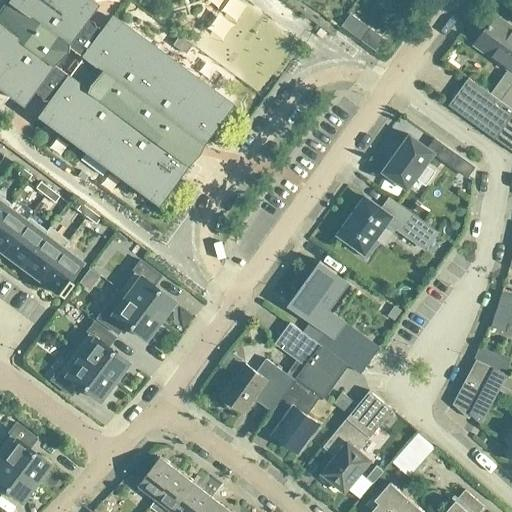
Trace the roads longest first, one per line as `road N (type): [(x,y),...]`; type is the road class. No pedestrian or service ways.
road 1 (residential): [(390,79),(497,161),(483,265),(408,390),(511,494)]
road 2 (residential): [(383,88),(344,73),(305,85),(215,204),(208,256),(239,293)]
road 3 (residential): [(239,293),(383,88)]
road 4 (residential): [(297,511),(162,405)]
road 5 (residential): [(0,370),(117,456)]
